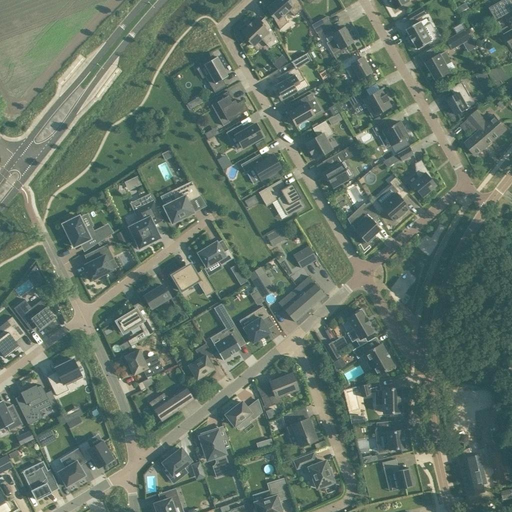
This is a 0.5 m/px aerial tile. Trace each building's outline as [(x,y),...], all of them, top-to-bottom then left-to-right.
[(276,0),(268,8),(280,29),(288,22),(283,15),(289,10),(294,16),(303,9),(297,0),(289,0),(288,0),(276,0)] [(390,0),(396,9),(410,1),(412,0),(390,0)] [(497,0),(485,0),(497,20),(511,11),(511,0),(502,0),(499,2),(497,0)] [(460,13),(469,7),(466,2),(457,7),(460,13)] [(423,6),(409,15),(413,22),(427,13),(423,6)] [(247,27),(242,32),(247,37),(246,38),(247,39),(247,40),(248,42),(250,43),(253,46),(260,38),(266,44),(268,42),(272,46),(272,47),(280,42),(265,15),(264,15),(267,20),(263,24),(257,18),(252,23),(251,22),(247,26),(247,27)] [(317,33),(329,26),(332,25),(327,16),(312,25),(317,33)] [(431,23),(425,26),(422,21),(407,29),(411,36),(411,37),(414,42),(415,42),(419,49),(440,37),(431,23)] [(331,31),(329,26),(317,33),(320,38),(331,31)] [(325,38),(328,43),(334,39),(337,44),(336,44),(338,47),(339,47),(340,49),(353,42),(347,32),(348,32),(346,28),(345,29),(344,27),(332,34),(325,38)] [(447,40),(453,49),(474,37),(469,27),(447,40)] [(446,51),(441,54),(426,62),(437,80),(452,71),(448,64),(452,62),(446,51)] [(291,61),(296,69),(311,60),(307,52),(291,61)] [(281,55),(278,58),(284,64),(287,61),(281,55)] [(206,77),(215,92),(226,86),(222,79),(228,76),(217,56),(204,64),(210,74),(206,77)] [(362,57),(351,63),(359,78),(371,72),(362,57)] [(343,67),(350,64),(347,58),(340,61),(343,67)] [(501,65),(488,72),(494,83),(507,76),(501,65)] [(276,91),(281,100),(296,91),(293,85),(298,80),(293,76),(290,70),(277,78),(280,83),(277,85),(276,87),(278,90),(276,91)] [(482,73),(476,75),(479,83),(485,81),(489,80),(487,72),(482,73)] [(471,96),(463,82),(451,88),(455,95),(448,99),(456,115),(474,105),(473,105),(475,104),(471,96)] [(387,100),(389,100),(385,94),(384,94),(381,89),(369,96),(365,89),(348,98),(352,106),(363,100),(372,116),(390,106),(387,100)] [(228,120),(247,109),(242,101),(237,104),(235,100),(233,101),(227,91),(215,98),(217,101),(223,111),(217,115),(223,125),(229,122),(228,120)] [(311,93),(307,95),(295,102),(298,107),(288,113),(290,116),(288,117),(291,123),(294,122),(295,125),(314,115),(310,109),(314,107),(311,102),(315,99),(311,93)] [(193,100),(187,103),(190,109),(197,105),(193,100)] [(477,133),(488,145),(506,129),(493,114),(485,121),(477,111),(468,118),(479,132),(477,133)] [(338,113),(328,119),(331,125),(342,119),(338,113)] [(379,116),(372,120),(375,124),(381,121),(379,116)] [(311,154),(312,154),(315,159),(332,149),(325,137),(332,133),(325,122),(326,121),(325,121),(318,125),(313,128),(312,128),(313,128),(318,136),(305,143),(308,148),(307,149),(311,154)] [(384,121),(373,128),(377,135),(378,135),(383,131),(391,145),(395,152),(409,144),(405,137),(407,136),(399,122),(388,128),(384,121)] [(242,148),(263,136),(255,124),(242,131),(238,125),(226,132),(230,139),(235,136),(242,148)] [(208,139),(213,136),(210,130),(205,133),(208,139)] [(475,155),(488,145),(477,133),(465,143),(475,155)] [(409,147),(397,153),(402,161),(413,155),(409,147)] [(169,150),(161,153),(165,160),(172,156),(169,150)] [(343,150),(322,162),(325,161),(329,169),(323,173),(327,180),(328,179),(333,188),(354,175),(341,152),(343,150)] [(217,157),(222,168),(230,165),(226,154),(217,157)] [(278,171),(281,169),(273,155),(260,162),(256,155),(241,164),(245,172),(254,167),(261,180),(267,177),(278,171)] [(393,163),(390,157),(383,162),(387,167),(393,163)] [(421,160),(415,163),(416,179),(411,184),(422,197),(423,195),(428,196),(429,191),(436,185),(426,173),(428,171),(421,160)] [(278,171),(267,177),(270,181),(281,175),(278,171)] [(136,175),(124,180),(128,189),(140,183),(136,175)] [(398,191),(390,198),(381,206),(394,221),(409,208),(401,199),(409,192),(409,193),(410,192),(396,176),(395,176),(396,177),(390,182),(398,191)] [(278,199),(288,215),(303,207),(299,199),(301,198),(292,183),(285,187),(281,179),(259,192),(266,206),(278,199)] [(163,206),(172,223),(194,213),(188,201),(200,195),(191,181),(170,191),(175,200),(163,206)] [(258,202),(254,195),(244,201),(249,208),(258,202)] [(163,219),(154,201),(135,211),(140,221),(129,227),(138,245),(137,246),(138,250),(148,245),(147,244),(160,237),(153,224),(163,219)] [(379,214),(371,201),(371,202),(365,205),(372,217),(378,214),(378,215),(379,214)] [(359,227),(355,230),(360,235),(359,236),(363,244),(366,241),(367,243),(375,235),(374,234),(380,229),(366,214),(356,223),(359,227)] [(108,224),(94,231),(91,226),(86,229),(79,216),(76,217),(75,216),(65,221),(66,222),(63,224),(67,232),(66,233),(67,233),(67,234),(67,233),(69,237),(68,237),(69,238),(68,238),(69,238),(70,238),(74,246),(90,238),(94,236),(98,243),(114,232),(108,224)] [(277,230),(266,235),(272,246),(283,240),(277,230)] [(223,252),(217,241),(198,253),(206,267),(218,260),(221,265),(233,258),(228,249),(223,252)] [(98,258),(85,265),(89,272),(87,273),(90,280),(94,278),(95,280),(100,277),(100,275),(112,269),(108,261),(114,258),(107,244),(94,250),(98,258)] [(309,246),(308,247),(294,256),(301,268),(317,259),(309,246)] [(190,263),(187,265),(171,275),(181,291),(182,290),(182,289),(197,280),(200,285),(202,284),(208,295),(214,291),(201,270),(200,270),(201,271),(196,273),(190,263)] [(36,264),(28,274),(36,285),(43,280),(38,270),(37,272),(35,269),(37,268),(36,264)] [(264,273),(262,274),(259,268),(249,274),(263,297),(275,290),(264,273)] [(247,281),(242,273),(236,277),(240,285),(247,281)] [(325,295),(319,287),(309,276),(297,286),(313,305),(325,295)] [(144,296),(152,308),(170,297),(163,285),(144,296)] [(283,309),(288,314),(294,322),(313,305),(297,286),(286,296),(291,302),(283,309)] [(257,289),(250,294),(255,301),(262,297),(257,289)] [(181,316),(187,312),(177,295),(171,299),(181,316)] [(39,324),(43,328),(55,319),(41,300),(31,307),(25,299),(14,308),(31,330),(39,324)] [(252,322),(243,328),(248,335),(246,336),(250,342),(252,341),(253,343),(270,332),(261,319),(268,315),(262,306),(247,315),(252,322)] [(139,323),(148,336),(158,330),(147,311),(140,315),(136,308),(118,320),(120,324),(118,325),(123,333),(139,323)] [(353,328),(347,333),(352,342),(359,338),(359,339),(373,331),(369,324),(370,323),(366,317),(365,318),(364,315),(365,314),(361,308),(355,312),(356,313),(347,318),(353,328)] [(221,341),(214,345),(223,360),(231,355),(241,349),(238,344),(244,340),(226,310),(218,315),(227,330),(218,336),(221,341)] [(10,325),(0,332),(0,351),(5,357),(19,346),(16,341),(26,334),(12,316),(7,320),(10,325)] [(137,342),(134,337),(128,340),(128,341),(131,345),(131,346),(137,342)] [(131,345),(128,341),(120,345),(123,350),(131,345)] [(367,341),(352,350),(353,350),(358,358),(364,354),(368,361),(366,362),(370,369),(372,368),(376,375),(394,365),(389,357),(386,352),(381,343),(371,349),(366,342),(367,342),(367,341)] [(332,342),(325,346),(333,360),(340,356),(332,342)] [(190,367),(188,368),(192,374),(193,373),(197,379),(214,369),(207,357),(212,354),(212,355),(212,354),(206,343),(205,343),(205,344),(196,350),(201,358),(189,365),(190,367)] [(126,357),(124,358),(127,364),(129,363),(134,374),(144,369),(147,377),(163,369),(157,355),(144,361),(139,350),(125,356),(126,357)] [(333,362),(337,370),(345,365),(341,357),(333,362)] [(57,371),(47,376),(56,396),(68,390),(64,380),(80,373),(73,359),(55,368),(57,371)] [(274,391),(268,394),(261,396),(265,408),(280,402),(278,396),(297,388),(296,386),(299,384),(292,375),(291,373),(284,376),(280,372),(281,374),(270,383),(274,391)] [(142,380),(145,386),(153,382),(150,376),(142,380)] [(359,386),(362,397),(370,395),(370,393),(375,392),(375,405),(383,404),(383,412),(392,412),(392,413),(392,414),(397,414),(397,413),(398,413),(398,412),(401,412),(400,403),(401,403),(401,402),(399,402),(399,397),(401,397),(400,397),(400,388),(383,388),(383,389),(380,389),(380,388),(379,381),(359,386)] [(36,385),(21,392),(22,395),(15,398),(28,424),(43,417),(39,410),(51,404),(41,385),(37,387),(36,385)] [(149,402),(161,421),(194,399),(186,386),(167,398),(164,393),(149,402)] [(455,418),(454,418),(454,429),(455,429),(455,427),(474,426),(474,416),(470,417),(470,408),(492,407),(491,394),(488,394),(488,391),(451,392),(451,393),(452,393),(459,393),(459,401),(457,401),(457,407),(454,408),(455,418)] [(6,407),(2,399),(0,399),(0,427),(7,424),(9,429),(21,423),(14,407),(9,410),(8,408),(6,407)] [(242,402),(226,414),(228,418),(227,418),(231,423),(232,422),(234,425),(249,413),(253,418),(261,412),(257,400),(247,408),(242,402)] [(62,414),(63,416),(66,422),(74,417),(70,410),(62,414)] [(296,446),(307,442),(316,439),(308,418),(298,422),(293,411),(281,415),(289,435),(288,435),(292,444),(296,444),(296,446)] [(376,422),(377,427),(375,427),(376,434),(383,433),(386,450),(405,447),(405,446),(404,446),(404,440),(403,436),(402,430),(402,429),(392,431),(391,421),(376,422)] [(208,453),(211,460),(215,459),(215,461),(214,465),(212,465),(216,477),(230,472),(224,454),(225,453),(218,431),(211,433),(210,431),(201,434),(202,436),(200,436),(205,454),(208,453)] [(466,443),(469,441),(469,438),(467,435),(464,434),(461,436),(461,439),(463,442),(466,443)] [(47,444),(43,435),(36,439),(41,447),(47,444)] [(271,438),(264,440),(266,448),(273,445),(271,438)] [(87,440),(78,445),(86,462),(92,458),(98,467),(113,458),(102,440),(91,447),(87,440)] [(488,446),(490,455),(493,468),(511,464),(506,442),(488,446)] [(80,465),(86,462),(78,445),(79,447),(71,452),(76,461),(58,472),(66,486),(74,482),(78,480),(78,479),(85,475),(80,465)] [(172,474),(187,463),(190,461),(181,448),(163,462),(172,474)] [(319,463),(314,451),(293,460),(296,470),(305,466),(311,480),(312,480),(316,488),(324,485),(325,487),(334,484),(333,481),(325,461),(319,463)] [(13,466),(7,455),(0,459),(0,472),(0,473),(13,466)] [(480,455),(470,457),(461,459),(465,478),(484,473),(480,455)] [(399,470),(396,459),(382,462),(384,470),(390,468),(392,474),(395,473),(398,489),(399,488),(412,485),(413,485),(413,483),(414,483),(413,477),(411,477),(409,468),(408,468),(399,470)] [(27,481),(36,500),(51,493),(49,489),(57,485),(50,470),(48,471),(43,462),(34,466),(38,475),(27,481)] [(197,479),(204,477),(199,462),(192,465),(197,479)] [(511,468),(511,464),(493,468),(495,477),(511,473),(511,468)] [(484,473),(465,478),(469,494),(484,491),(483,484),(486,483),(484,473)] [(254,502),(256,507),(254,507),(255,511),(281,511),(278,500),(288,497),(283,479),(274,482),(276,487),(270,488),(272,496),(254,502)] [(180,504),(175,489),(175,488),(158,493),(161,501),(154,503),(157,511),(175,511),(173,506),(180,504)] [(511,489),(501,491),(503,501),(511,498),(511,489),(511,490),(511,489)]
